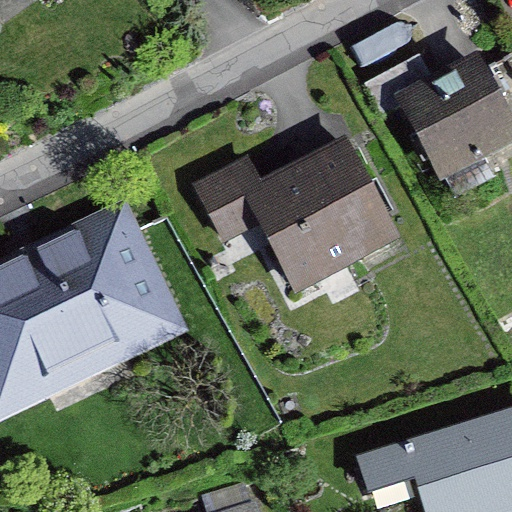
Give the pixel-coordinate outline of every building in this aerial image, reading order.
[(0,0),(0,27),(37,0),(0,0)] [(432,77),(420,54),(363,84),(382,120),(399,111),(439,185),(445,181),(455,201),(497,179),(487,161),(511,147),(511,116),(478,53),(432,77)] [(248,157),(192,186),(223,246),(259,227),(295,297),(401,242),(347,139),(261,183),(248,157)] [(0,425),(192,333),(127,201),(0,261),(0,425)] [(511,511),(511,409),(355,457),(367,497),(373,495),(377,510),(419,497),(423,511),(511,511)] [(259,511),(249,480),(201,495),(206,511),(259,511)]
